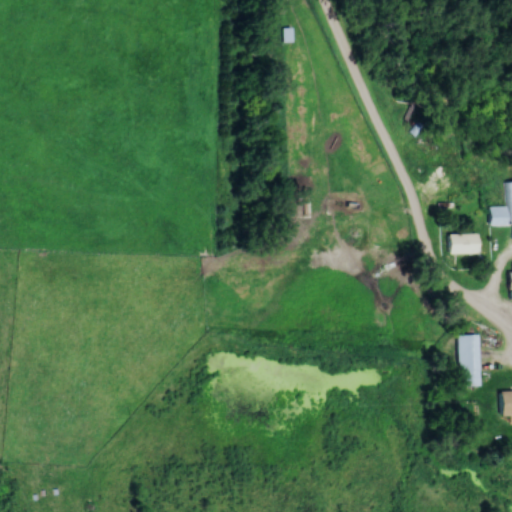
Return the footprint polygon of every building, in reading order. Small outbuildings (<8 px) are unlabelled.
[(511,224),(511,181),(503,182),(503,225),(511,224)] [(472,234),(441,234),(441,254),(472,254),(472,234)] [(502,273),(502,289),(511,289),(511,265),(508,266),(508,273),(502,273)] [(471,387),(471,335),(450,335),(450,387),(471,387)] [(511,390),(491,391),(491,415),(511,414),(511,390)]
